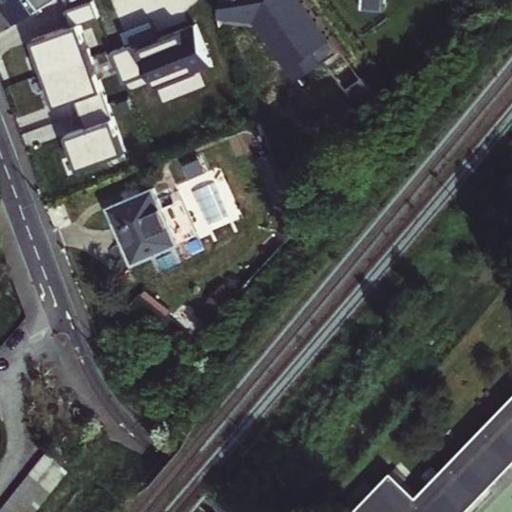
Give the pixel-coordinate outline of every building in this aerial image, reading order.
[(38,10),(29,0),(0,0),(0,33),(16,23),(38,10)] [(29,0),(38,10),(54,0),(29,0)] [(306,0),(222,0),(221,12),(254,15),(300,77),(341,46),(306,0)] [(46,73),(93,56),(82,24),(102,17),(96,1),(67,11),(73,27),(35,40),(46,73)] [(159,86),(213,65),(198,27),(144,47),(142,42),(115,51),(127,83),(154,73),(159,86)] [(111,104),(93,56),(46,73),(58,106),(77,99),(83,114),(111,104)] [(128,152),(111,104),(83,114),(88,128),(69,135),(81,169),(128,152)] [(157,189),(114,207),(137,261),(197,238),(188,216),(172,222),(157,189)] [(511,398),(415,496),(401,483),(410,474),(400,464),(355,509),(351,506),(347,510),(349,511),(465,511),(511,464),(511,398)] [(47,459),(39,468),(61,489),(69,479),(47,459)] [(61,489),(39,468),(30,479),(52,498),(61,489)] [(30,479),(21,488),(44,508),(52,498),(30,479)] [(40,511),(44,508),(21,488),(13,498),(29,511),(40,511)] [(29,511),(13,498),(5,507),(9,511),(29,511)]
